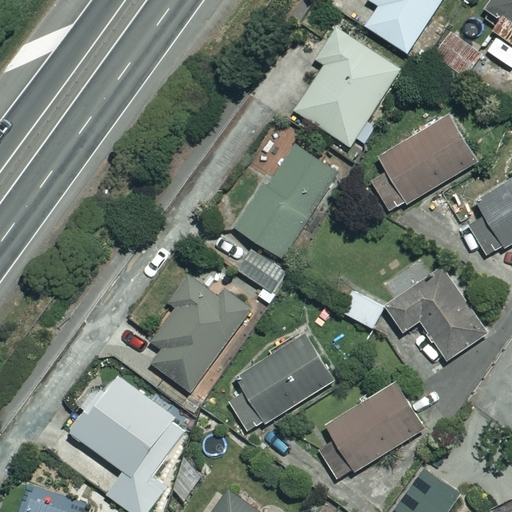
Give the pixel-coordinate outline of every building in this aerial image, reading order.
[(448,0),(377,0),(374,5),(383,11),(371,31),(412,58),(448,0)] [(511,0),(499,0),(489,14),(506,26),(498,36),(511,45),(511,0)] [(405,73),(341,31),(320,64),(329,70),(300,115),(355,151),(405,73)] [(488,58),(455,37),(439,63),(472,84),(488,58)] [(480,164),(453,119),(383,162),(391,174),(375,184),(394,217),(480,164)] [(343,178),(299,150),(272,191),(268,188),(239,233),(288,264),(343,178)] [(511,248),(511,186),(481,206),(489,219),(472,229),(491,261),(511,248)] [(290,274),(255,254),(243,276),(270,292),(265,302),(272,306),(290,274)] [(492,337),(445,271),(389,310),(408,338),(425,326),(458,373),(477,359),(471,351),(492,337)] [(249,319),(193,279),(173,307),(181,313),(157,346),(167,354),(157,368),(194,395),(249,319)] [(389,310),(359,293),(345,315),(376,333),(389,310)] [(338,385),(308,339),(242,382),(272,428),(338,385)] [(187,429),(124,384),(111,402),(106,398),(77,440),(127,476),(110,499),(128,511),(152,511),(167,492),(150,480),(187,429)] [(428,431),(399,385),(330,428),(339,442),(322,452),(342,485),(428,431)] [(454,511),(463,500),(428,474),(400,511),(454,511)] [(256,511),(232,495),(219,511),(256,511)]
